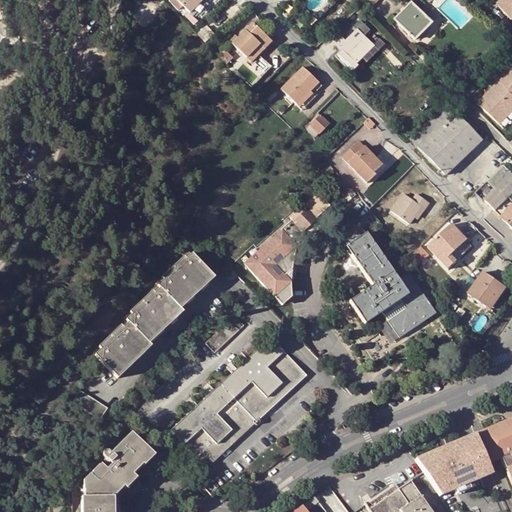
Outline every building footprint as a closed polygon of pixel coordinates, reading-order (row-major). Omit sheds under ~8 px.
[(356,0),(367,10),(377,0),(356,0)] [(511,17),(511,0),(498,0),(495,3),(510,19),(511,17)] [(410,3),(394,19),(412,38),(421,29),(429,21),(426,18),(410,3)] [(302,19),(291,9),(284,16),(294,27),(302,19)] [(256,51),(251,46),(265,32),(250,18),(236,32),(234,30),(227,38),(229,40),(239,49),(249,58),(256,51)] [(333,56),(350,72),(357,65),(354,62),(360,56),(372,45),(368,40),(363,36),(369,30),(359,20),(353,26),(357,30),(345,41),(343,39),(337,47),(340,50),(333,56)] [(265,32),(251,46),(256,51),(270,36),(265,32)] [(374,34),(368,40),(372,45),(360,56),(366,62),(383,44),(374,34)] [(337,47),(343,39),(342,38),(335,45),(337,47)] [(217,53),(226,62),(239,49),(229,40),(217,53)] [(248,66),(259,75),(269,65),(258,55),(248,66)] [(317,81),(301,65),(279,87),(294,104),(317,81)] [(511,70),(500,83),(502,84),(480,106),(502,127),(511,117),(511,70)] [(320,84),(317,81),(294,104),(299,109),(313,95),(311,93),(320,84)] [(444,175),(481,140),(474,133),(453,110),(446,103),(409,139),(444,175)] [(453,110),(474,133),(480,126),(458,105),(453,110)] [(317,113),(303,126),(314,137),(318,133),(310,124),(320,115),(317,113)] [(320,115),(310,124),(318,133),(328,123),(320,115)] [(363,123),(367,128),(373,123),(368,118),(363,123)] [(358,140),(341,157),(346,163),(365,183),(374,175),(372,173),(381,164),(375,157),(364,146),(358,140)] [(489,179),(502,165),(498,162),(485,175),(489,179)] [(506,199),(511,193),(511,175),(509,173),(502,165),(489,179),(485,175),(473,187),(477,190),(476,192),(495,211),(506,199)] [(334,184),(336,186),(343,180),(341,177),(334,184)] [(351,199),(355,195),(351,189),(343,180),(336,186),(347,201),(351,199)] [(291,241),(330,206),(317,192),(314,190),(309,195),(311,198),(290,217),(292,220),(281,230),(260,249),(263,252),(246,267),(281,306),(291,297),(291,295),(290,283),(291,271),(294,257),(298,257),(300,247),(295,247),(291,241)] [(511,193),(506,199),(495,211),(501,217),(511,227),(511,193)] [(429,203),(416,194),(412,200),(404,195),(391,213),(409,225),(415,217),(421,208),(424,210),(429,203)] [(418,219),(424,210),(421,208),(415,217),(418,219)] [(471,247),(451,224),(427,247),(448,269),(471,247)] [(477,230),(472,225),(467,230),(472,235),(477,230)] [(398,338),(428,317),(435,313),(407,272),(397,279),(366,232),(361,226),(342,240),(372,285),(349,301),(364,323),(381,312),(387,321),(391,318),(396,326),(392,329),(398,338)] [(427,254),(419,246),(407,258),(413,265),(415,268),(427,254)] [(199,291),(213,278),(191,254),(189,251),(188,253),(183,257),(161,277),(155,283),(157,285),(151,291),(129,311),(123,317),(125,319),(126,320),(120,325),(98,346),(92,352),(94,354),(116,378),(130,365),(127,361),(133,356),(136,360),(150,346),(148,344),(162,331),(158,327),(164,322),(167,325),(182,312),(179,309),(194,296),(190,292),(196,287),(199,291)] [(467,293),(486,308),(501,286),(492,279),(483,272),(467,293)] [(504,288),(501,286),(486,308),(489,310),(504,288)] [(243,325),(234,316),(205,342),(214,352),(243,325)] [(392,329),(396,326),(391,318),(387,321),(392,329)] [(259,420),(259,419),(306,375),(283,352),(272,340),(276,337),(274,334),(270,337),(247,358),(242,364),(220,384),(197,406),(192,410),(170,430),(183,444),(206,468),(254,424),(255,424),(256,424),(257,424),(258,424),(258,423),(259,422),(259,421),(259,420)] [(80,390),(72,402),(99,420),(106,409),(106,408),(80,390)] [(509,469),(511,474),(511,419),(484,431),(475,434),(477,439),(488,465),(496,461),(501,459),(506,470),(509,469)] [(77,486),(82,490),(83,491),(84,498),(80,498),(80,511),(121,511),(121,498),(158,461),(153,456),(131,433),(110,453),(108,452),(107,451),(106,451),(105,451),(104,451),(104,452),(103,452),(102,453),(102,454),(102,455),(102,456),(111,465),(106,470),(100,464),(98,467),(97,466),(83,480),(77,486)] [(475,434),(454,443),(456,448),(477,439),(475,434)] [(488,465),(477,439),(456,448),(454,443),(454,442),(439,449),(441,454),(417,463),(439,496),(492,475),(488,465)] [(414,459),(417,463),(441,454),(439,449),(414,459)] [(432,511),(412,483),(398,493),(370,511),(432,511)] [(365,507),(368,511),(370,511),(398,493),(393,488),(365,507)] [(222,489),(215,495),(221,502),(228,496),(222,489)] [(310,500),(293,511),(325,511),(317,502),(313,505),(310,500)]
